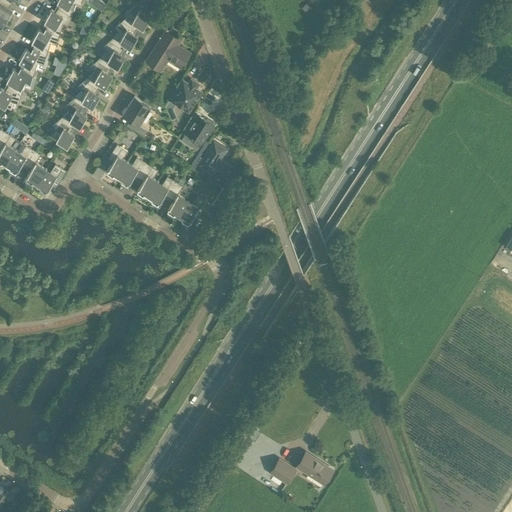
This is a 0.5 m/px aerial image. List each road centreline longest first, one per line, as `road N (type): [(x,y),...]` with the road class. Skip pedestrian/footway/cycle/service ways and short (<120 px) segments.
road 1 (primary): [(126,511),(456,0)]
road 2 (residential): [(0,462),(65,504),(83,501),(218,288),(208,258),(76,182)]
road 3 (residential): [(278,223),(197,0)]
road 4 (unclassified): [(196,511),(316,328)]
road 5 (unclassified): [(382,511),(316,328)]
road 6 (residential): [(76,182),(167,12)]
